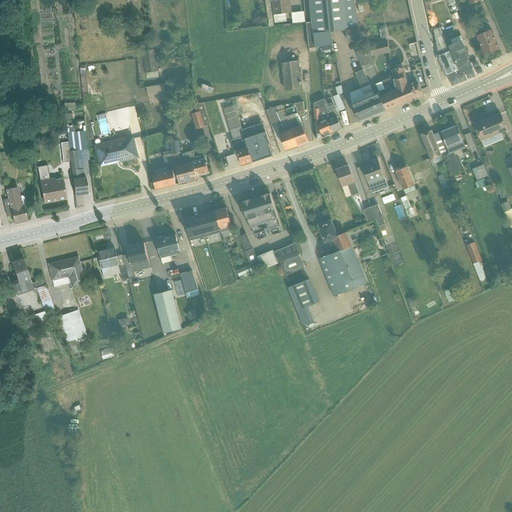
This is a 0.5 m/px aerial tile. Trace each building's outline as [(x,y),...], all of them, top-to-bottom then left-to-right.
[(284,13),(290,12),(289,0),(269,0),(272,14),(273,23),(285,22),(284,13)] [(353,0),(306,0),(309,22),(304,22),(307,49),(320,47),(332,44),(329,33),(343,30),(344,29),(358,26),(353,0)] [(427,0),(423,0),(429,28),(434,26),(427,0)] [(303,11),(290,13),(291,23),(304,22),(303,11)] [(358,26),(344,29),(345,43),(360,40),(358,26)] [(384,28),(377,29),(379,39),(386,37),(384,28)] [(484,55),(499,49),(491,29),(476,35),(484,55)] [(458,69),(470,64),(468,57),(469,56),(466,46),(464,46),(460,35),(454,37),(452,32),(444,35),(443,34),(442,31),(434,33),(438,54),(442,64),(441,65),(444,72),(445,71),(446,74),(458,69)] [(367,49),(370,57),(389,53),(387,41),(365,45),(367,49)] [(161,43),(140,46),(143,67),(163,65),(161,43)] [(367,49),(356,53),(361,67),(372,63),(370,57),(367,49)] [(285,89),(303,87),(300,59),(283,61),(285,89)] [(404,102),(422,94),(412,71),(393,79),(404,102)] [(404,102),(393,79),(380,85),(390,108),(404,102)] [(381,112),(370,90),(368,84),(348,92),(349,103),(354,116),(353,116),(353,119),(354,119),(355,123),(381,112)] [(170,85),(154,87),(155,95),(171,93),(170,85)] [(336,95),(331,96),(337,112),(345,109),(341,102),(344,101),(340,85),(334,87),(336,95)] [(381,112),(390,108),(380,85),(370,90),(381,112)] [(245,95),(234,96),(236,115),(247,113),(245,95)] [(332,132),(342,129),(330,97),(324,100),(326,118),(332,132)] [(332,132),(326,118),(324,100),(323,98),(312,103),(316,122),(321,137),(332,132)] [(297,146),(310,142),(302,124),(298,116),(303,114),(302,102),(293,103),(296,112),(286,116),(290,128),(297,146)] [(250,162),(243,136),(240,128),(236,115),(233,105),(222,109),(232,140),(230,141),(239,166),(250,162)] [(276,113),(282,109),(281,105),(264,110),(270,126),(277,123),(279,122),(276,113)] [(297,146),(290,128),(286,116),(282,109),(276,113),(279,122),(277,123),(280,128),(277,130),(279,133),(276,134),(282,151),(297,146)] [(500,133),(507,130),(501,112),(472,124),(483,147),(502,140),(500,133)] [(204,132),(212,130),(208,113),(200,115),(204,132)] [(250,162),(273,154),(265,129),(260,129),(258,122),(240,128),(243,136),(250,162)] [(453,152),(466,146),(457,124),(438,131),(441,140),(446,152),(447,154),(453,152)] [(440,154),(446,152),(441,140),(435,142),(429,130),(419,134),(429,160),(432,167),(436,165),(435,163),(437,162),(439,161),(440,159),(440,157),(440,154)] [(100,166),(139,156),(133,133),(94,143),(100,166)] [(474,143),(479,141),(476,134),(471,136),(474,143)] [(166,135),(153,135),(153,144),(159,144),(160,152),(166,152),(166,135)] [(186,146),(184,139),(171,142),(174,150),(186,146)] [(177,184),(195,180),(194,177),(209,173),(204,154),(194,157),(192,149),(171,154),(172,165),(174,166),(177,184)] [(460,169),(453,152),(447,154),(446,155),(450,164),(447,165),(451,173),(460,169)] [(78,154),(80,165),(87,164),(85,153),(78,154)] [(151,190),(174,184),(170,153),(148,157),(151,190)] [(372,199),(389,193),(378,159),(359,165),(372,199)] [(347,196),(359,192),(347,163),(336,167),(347,196)] [(418,196),(416,188),(426,184),(421,170),(420,171),(417,164),(407,168),(405,166),(393,171),(401,190),(402,190),(405,195),(407,200),(418,196)] [(482,165),(471,169),(475,181),(483,178),(487,176),(482,165)] [(77,194),(91,193),(88,173),(75,175),(77,194)] [(447,187),(442,174),(437,176),(442,189),(447,187)] [(45,202),(68,196),(64,178),(41,183),(45,202)] [(486,186),(483,178),(475,181),(479,189),(486,186)] [(15,223),(29,219),(19,185),(5,189),(15,223)] [(251,235),(278,226),(269,192),(240,202),(251,235)] [(507,201),(499,204),(509,228),(511,227),(511,208),(511,207),(510,208),(507,201)] [(382,202),(362,210),(367,222),(375,218),(382,231),(392,226),(382,202)] [(228,230),(232,229),(227,206),(213,210),(220,232),(222,238),(230,235),(228,230)] [(220,232),(213,210),(196,215),(202,236),(220,232)] [(202,236),(196,215),(181,220),(188,240),(202,236)] [(334,294),(365,284),(347,230),(337,234),(333,221),(319,225),(329,254),(322,257),(334,294)] [(170,257),(180,255),(176,233),(156,237),(162,263),(171,261),(170,257)] [(281,265),(280,262),(277,263),(272,252),(271,251),(256,258),(246,233),(238,238),(252,264),(237,270),(241,280),(281,265)] [(134,272),(150,268),(144,242),(119,248),(128,279),(135,278),(134,272)] [(280,262),(300,253),(295,242),(272,252),(277,263),(280,262)] [(480,242),(467,247),(475,265),(487,260),(480,242)] [(103,276),(121,271),(115,247),(97,252),(103,276)] [(281,265),(279,266),(297,313),(320,304),(300,253),(280,262),(281,265)] [(74,287),(87,283),(80,254),(48,262),(53,280),(71,275),(74,287)] [(21,291),(35,288),(27,255),(13,259),(21,291)] [(192,271),(180,274),(186,299),(200,295),(192,271)] [(46,290),(51,313),(42,315),(44,324),(56,322),(54,313),(62,311),(56,287),(46,290)] [(460,290),(453,293),(456,301),(463,299),(460,290)] [(162,297),(174,340),(192,335),(180,292),(162,297)] [(202,324),(208,318),(201,310),(194,316),(202,324)] [(61,320),(68,349),(90,343),(83,315),(61,320)] [(136,319),(126,321),(128,328),(137,327),(136,319)]
